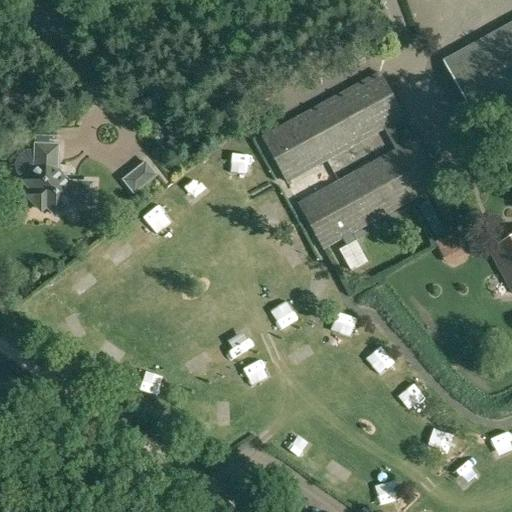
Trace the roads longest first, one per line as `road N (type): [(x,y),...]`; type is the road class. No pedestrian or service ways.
road 1 (track): [(209,488),(0,343)]
road 2 (unclassified): [(0,21),(155,0)]
